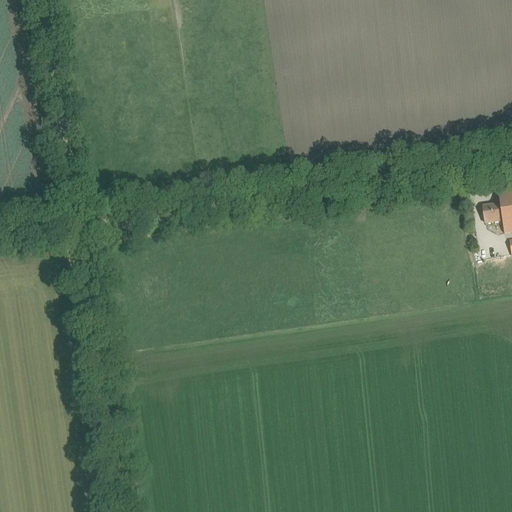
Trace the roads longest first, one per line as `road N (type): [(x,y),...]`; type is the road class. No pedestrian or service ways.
road 1 (unknown): [(76,225),(462,168),(472,202)]
road 2 (unclassified): [(0,237),(76,225),(43,0)]
road 3 (track): [(76,225),(120,511)]
